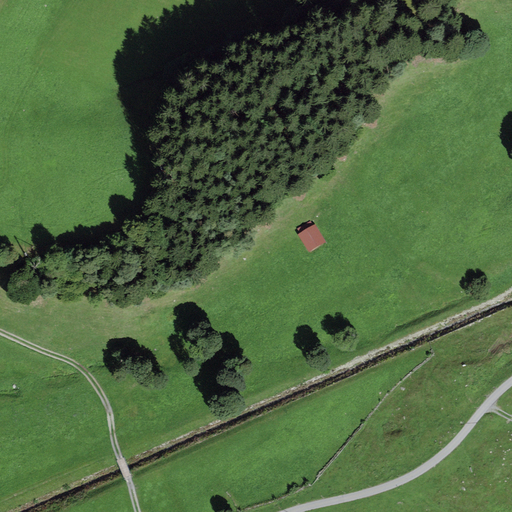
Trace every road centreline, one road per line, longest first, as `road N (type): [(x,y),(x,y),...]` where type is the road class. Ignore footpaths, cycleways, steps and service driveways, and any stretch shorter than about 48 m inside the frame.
road 1 (residential): [(290,511),(412,474),(511,381)]
road 2 (track): [(118,455),(108,409),(88,375),(0,331)]
